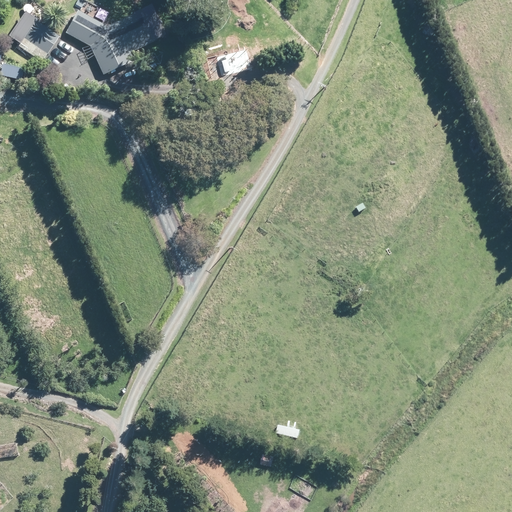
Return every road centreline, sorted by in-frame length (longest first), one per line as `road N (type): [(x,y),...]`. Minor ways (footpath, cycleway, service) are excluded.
road 1 (unknown): [(100,511),(122,407),(155,339),(309,96)]
road 2 (unknown): [(309,96),(288,71),(272,66),(159,88),(0,84)]
road 3 (unknown): [(196,274),(137,126),(94,99),(55,118)]
